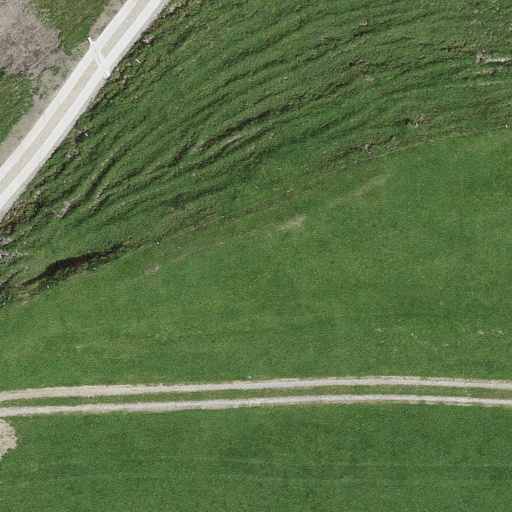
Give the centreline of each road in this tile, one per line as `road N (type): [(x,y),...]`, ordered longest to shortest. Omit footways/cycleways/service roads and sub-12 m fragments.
road 1 (track): [(511,395),(331,389),(0,405)]
road 2 (track): [(149,0),(0,187)]
